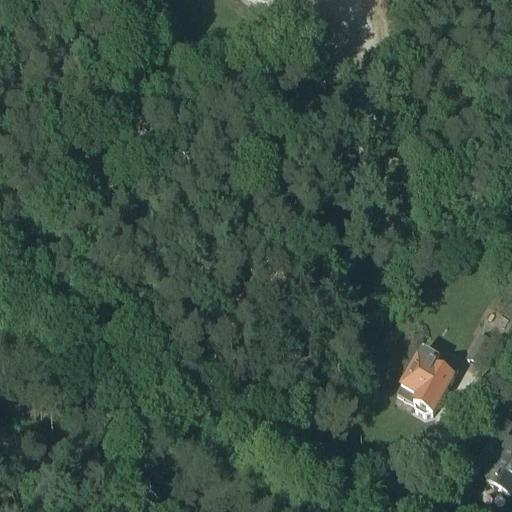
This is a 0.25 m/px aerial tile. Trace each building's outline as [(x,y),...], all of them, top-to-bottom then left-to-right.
[(395,292),(412,302),(419,290),(402,280),(395,292)] [(480,371),(493,348),(478,340),(465,363),(480,371)] [(411,408),(415,416),(423,422),(431,420),(457,376),(421,354),(398,393),(414,402),(411,408)] [(499,450),(511,430),(501,423),(488,443),(499,450)] [(511,440),(485,486),(509,500),(511,501),(511,440)]
